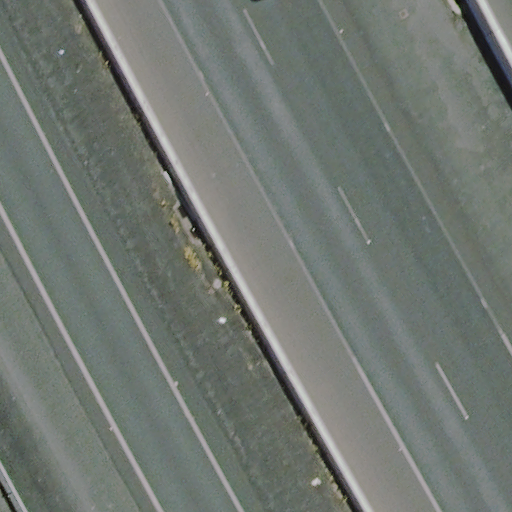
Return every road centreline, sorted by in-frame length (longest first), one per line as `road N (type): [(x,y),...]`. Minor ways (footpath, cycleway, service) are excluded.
road 1 (motorway): [(511,495),(242,0)]
road 2 (motorway): [(207,511),(46,231),(0,128)]
